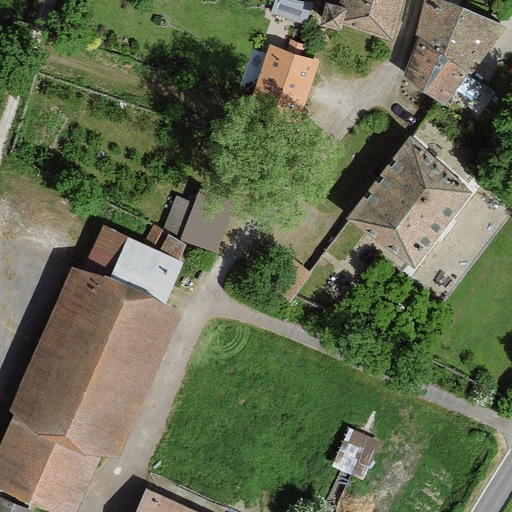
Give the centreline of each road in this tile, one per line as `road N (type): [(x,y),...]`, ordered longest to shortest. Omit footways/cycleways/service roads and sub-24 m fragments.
road 1 (track): [(107,511),(203,300),(511,426)]
road 2 (track): [(203,300),(250,233),(389,73),(415,0)]
road 3 (track): [(49,0),(31,35),(0,147)]
road 4 (track): [(0,344),(0,213)]
